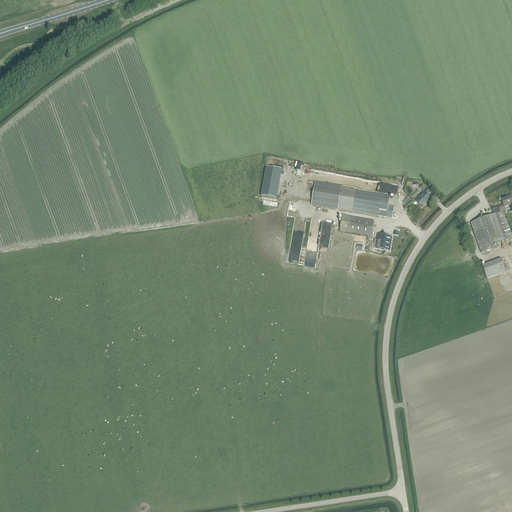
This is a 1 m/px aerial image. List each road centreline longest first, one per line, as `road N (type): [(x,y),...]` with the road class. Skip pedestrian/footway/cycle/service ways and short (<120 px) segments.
road 1 (unclassified): [(403,490),(386,360),(396,296),(437,223),(511,172)]
road 2 (unclassified): [(262,511),(403,490)]
